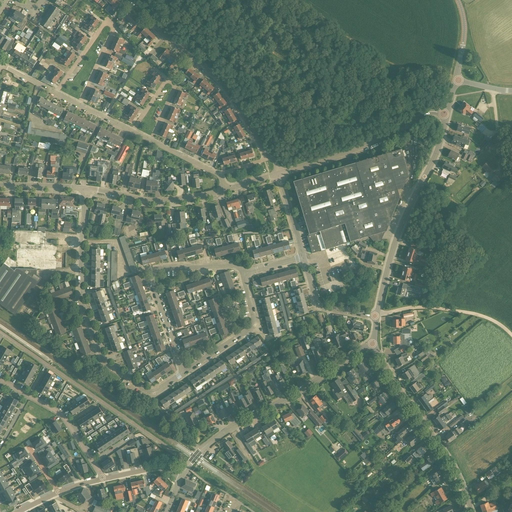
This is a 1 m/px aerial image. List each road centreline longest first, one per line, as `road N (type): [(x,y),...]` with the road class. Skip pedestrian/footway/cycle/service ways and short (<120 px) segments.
road 1 (residential): [(186,375),(151,393),(103,360),(80,297),(86,188)]
road 2 (residential): [(181,475),(213,438),(373,344)]
road 3 (residential): [(376,315),(390,255),(448,114)]
road 4 (residential): [(186,375),(150,272),(242,269)]
road 5 (residential): [(471,511),(453,468),(373,344)]
road 6 (residential): [(279,176),(430,112),(448,114)]
road 7 (residential): [(55,92),(111,23),(78,104)]
road 8 (residential): [(279,176),(225,86),(188,56)]
road 9 (residential): [(242,269),(257,327),(186,375)]
road 10 (track): [(376,315),(432,307),(487,317),(511,334)]
road 11 (residential): [(86,188),(147,199),(225,190)]
road 12 (residential): [(149,141),(172,79),(131,131)]
